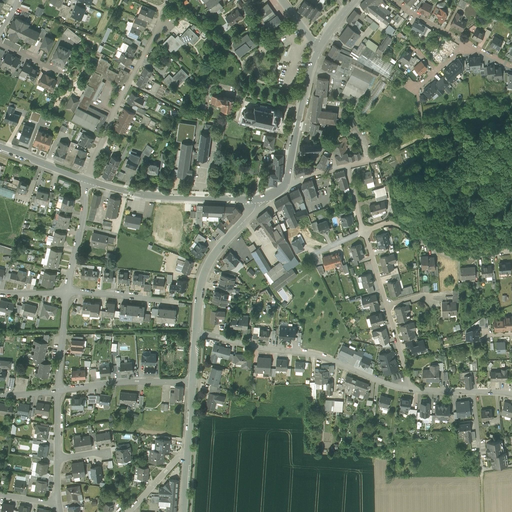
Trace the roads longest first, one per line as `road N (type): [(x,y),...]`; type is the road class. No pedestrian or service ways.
road 1 (residential): [(196,332),(320,356),(410,389)]
road 2 (residential): [(86,179),(148,45),(173,13)]
road 3 (secondary): [(257,199),(148,195),(86,179)]
road 4 (residential): [(511,250),(456,257),(398,225),(363,230)]
road 5 (secondary): [(319,48),(285,184)]
road 6 (residential): [(58,390),(193,381)]
road 7 (unclassified): [(198,301),(210,259),(257,199)]
